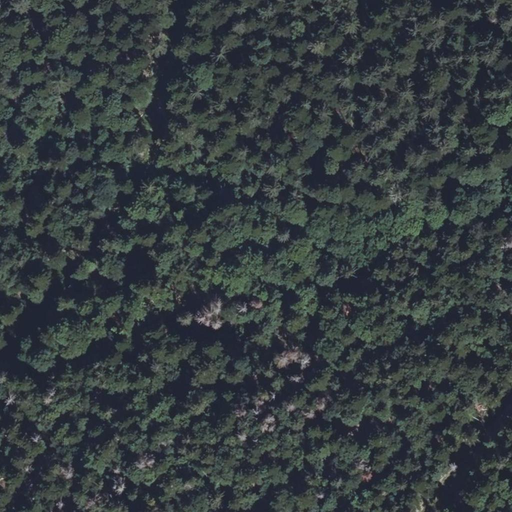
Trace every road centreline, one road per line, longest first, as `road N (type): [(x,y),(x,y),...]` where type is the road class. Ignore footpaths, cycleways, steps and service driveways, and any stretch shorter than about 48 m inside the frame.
road 1 (track): [(0,354),(30,327),(50,281),(131,191),(181,0)]
road 2 (track): [(417,511),(511,389)]
